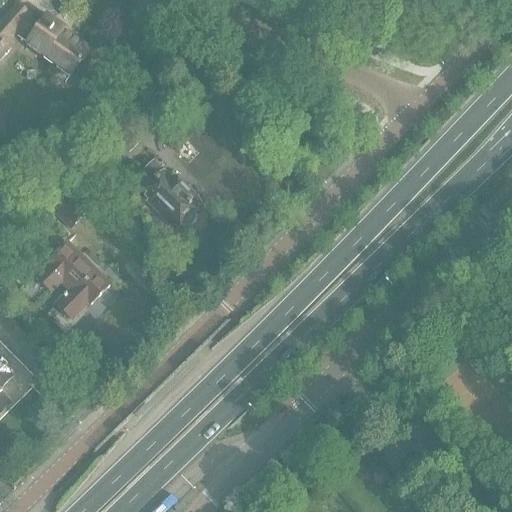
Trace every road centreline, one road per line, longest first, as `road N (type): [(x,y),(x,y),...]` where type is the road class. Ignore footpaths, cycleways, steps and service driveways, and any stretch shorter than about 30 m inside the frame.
road 1 (primary): [(511,81),(86,511)]
road 2 (residential): [(16,511),(420,109)]
road 3 (primary): [(122,511),(511,138)]
road 4 (unclassified): [(255,451),(511,197)]
road 5 (residential): [(420,109),(190,0)]
